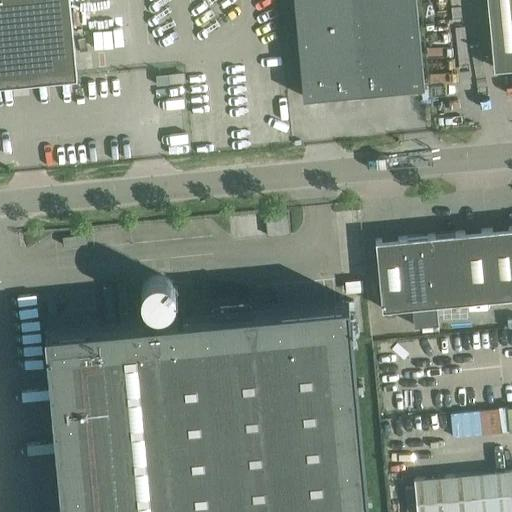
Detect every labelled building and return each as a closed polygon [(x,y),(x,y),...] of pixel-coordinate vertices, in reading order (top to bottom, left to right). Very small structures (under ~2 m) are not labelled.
[(0,0),(0,82),(77,76),(70,0),(0,0)] [(293,0),(301,76),(303,96),(424,85),(416,0),(293,0)] [(511,0),(487,0),(492,47),(494,67),(511,65),(511,0)] [(238,233),(289,232),(289,215),(237,216),(238,233)] [(511,225),(375,239),(377,259),(382,308),(412,305),(414,325),(438,323),(436,303),(511,295),(511,225)] [(158,311),(173,283),(148,270),(134,299),(158,311)] [(62,511),(368,511),(348,298),(45,327),(62,511)] [(508,511),(504,469),(474,472),(478,511),(508,511)] [(478,511),(474,472),(445,475),(448,511),(478,511)] [(448,511),(445,475),(414,478),(417,511),(448,511)]
